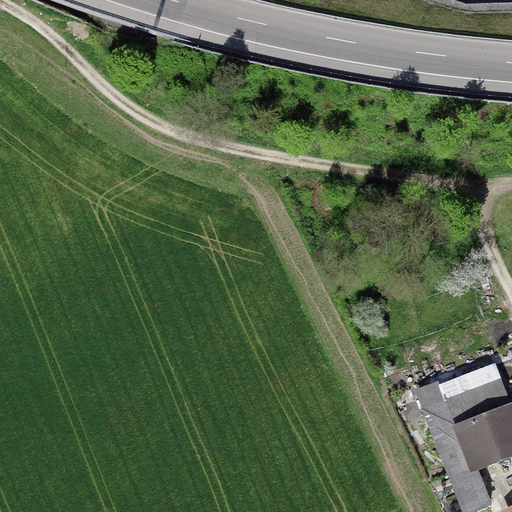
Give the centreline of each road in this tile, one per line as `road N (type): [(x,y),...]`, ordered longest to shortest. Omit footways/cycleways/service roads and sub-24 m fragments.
road 1 (track): [(0,2),(48,33),(125,103),(186,135),(309,161),(511,182)]
road 2 (motorway): [(174,0),(340,39),(511,62)]
